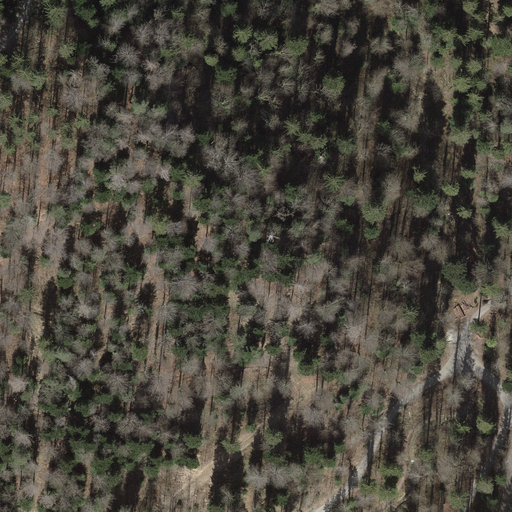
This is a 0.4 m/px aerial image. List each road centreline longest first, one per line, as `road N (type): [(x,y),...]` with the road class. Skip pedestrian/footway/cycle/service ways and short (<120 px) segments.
road 1 (track): [(164,511),(344,365),(372,314),(356,142),(345,106)]
road 2 (track): [(309,395),(271,365),(243,364),(165,380),(98,412),(42,410),(14,389),(0,334)]
road 3 (track): [(482,313),(437,98),(358,36),(350,0)]
road 4 (track): [(0,300),(55,315),(68,308),(110,253),(143,238),(197,193)]
road 5 (track): [(322,511),(343,494),(408,393),(452,370),(479,369)]
